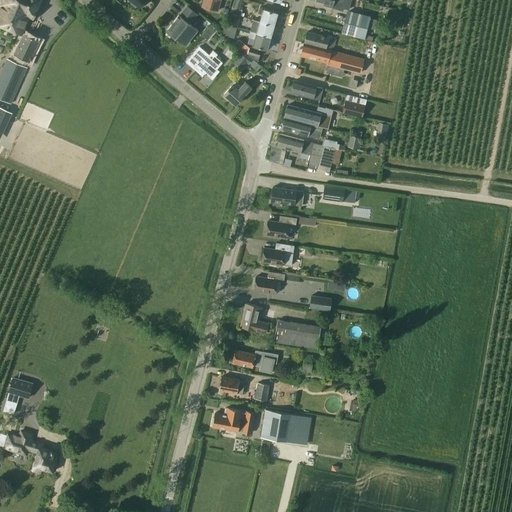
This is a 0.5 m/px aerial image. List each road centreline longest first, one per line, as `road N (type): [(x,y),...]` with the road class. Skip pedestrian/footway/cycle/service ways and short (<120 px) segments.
road 1 (tertiary): [(165,511),(253,165)]
road 2 (unclassified): [(511,203),(253,165)]
road 3 (tertiary): [(247,142),(130,42)]
road 4 (residential): [(247,142),(276,99),(299,0)]
